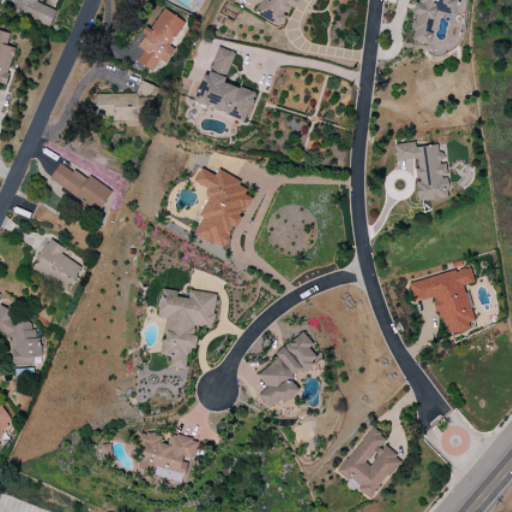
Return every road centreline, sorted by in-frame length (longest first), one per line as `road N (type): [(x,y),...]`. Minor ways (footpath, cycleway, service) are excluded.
road 1 (residential): [(379,0),(358,186),(388,329),(416,380)]
road 2 (residential): [(93,0),(0,216)]
road 3 (residential): [(372,274),(283,310),(246,347),(220,393)]
road 4 (residential): [(416,380),(427,431),(454,442),(447,415),(416,380)]
